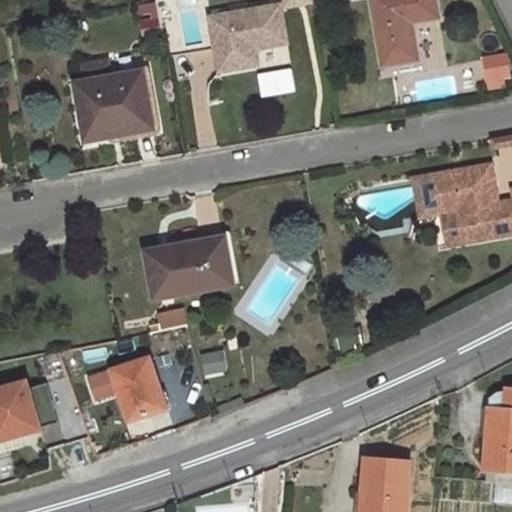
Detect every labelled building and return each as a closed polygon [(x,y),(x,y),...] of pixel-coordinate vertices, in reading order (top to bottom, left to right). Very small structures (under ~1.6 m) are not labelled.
[(439,17),(435,0),(371,0),(383,66),(417,60),(410,22),(439,17)] [(288,44),(281,6),(211,19),(220,73),(258,66),(255,50),(288,44)] [(161,34),(158,19),(142,22),(145,37),(161,34)] [(110,77),(107,61),(83,65),(86,81),(110,77)] [(296,93),(292,70),(260,76),(264,98),(296,93)] [(153,129),(144,71),(110,77),(86,81),(77,83),(87,140),(153,129)] [(491,149),(511,146),(511,133),(489,137),(491,149)] [(511,234),(511,200),(499,203),(492,165),(415,178),(422,216),(444,213),(461,210),(467,242),(511,234)] [(467,242),(461,210),(444,213),(450,245),(467,242)] [(234,284),(225,238),(147,252),(156,298),(234,284)] [(187,326),(184,310),(158,315),(161,331),(187,326)] [(351,331),(350,323),(339,324),(340,333),(351,331)] [(363,343),(360,330),(351,331),(354,345),(356,344),(363,343)] [(354,345),(351,331),(340,333),(342,346),(354,345)] [(357,355),(356,344),(354,345),(342,346),(344,357),(357,355)] [(228,372),(224,350),(201,355),(205,376),(228,372)] [(65,372),(59,353),(40,358),(45,377),(65,372)] [(167,409),(151,358),(89,377),(95,398),(120,391),(130,421),(167,409)] [(61,422),(50,382),(30,388),(28,381),(0,389),(0,436),(5,439),(42,428),(42,427),(61,422)] [(511,472),(511,389),(506,389),(506,392),(505,410),(490,409),(486,470),(487,470),(511,472)] [(505,410),(506,392),(498,392),(491,398),(490,409),(505,410)] [(407,511),(411,462),(365,459),(361,511),(407,511)] [(511,503),(511,472),(487,470),(486,483),(495,483),(494,502),(511,503)]
